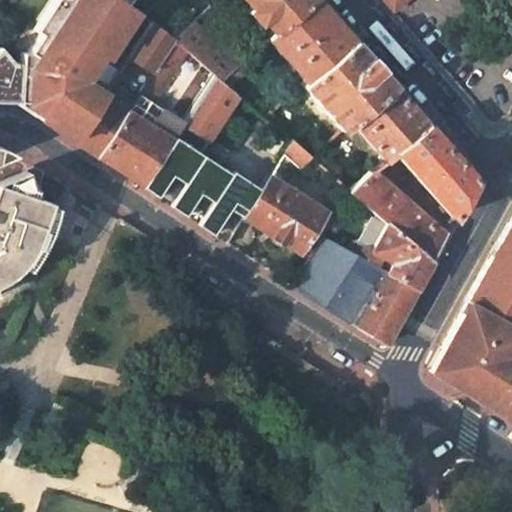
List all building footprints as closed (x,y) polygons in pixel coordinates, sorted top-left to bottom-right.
[(0,0),(0,24),(16,0),(0,0)] [(10,62),(16,101),(21,105),(53,127),(80,86),(76,70),(85,58),(113,82),(129,58),(153,23),(173,39),(192,22),(210,6),(205,0),(66,0),(19,67),(10,62)] [(273,32),(309,0),(246,0),(250,4),(246,7),(258,20),(261,17),(273,32)] [(334,16),(319,0),(309,0),(273,32),(269,35),(306,77),(352,37),(334,16)] [(379,0),(389,11),(401,0),(379,0)] [(173,39),(174,40),(188,51),(214,73),(220,78),(240,61),(192,22),(173,39)] [(174,40),(173,39),(153,23),(129,58),(143,67),(151,73),(174,40)] [(303,80),(343,126),(353,118),(393,83),(373,60),(352,37),(306,77),(303,80)] [(174,40),(151,73),(136,95),(151,105),(152,103),(188,51),(174,40)] [(80,86),(53,127),(74,141),(105,94),(113,82),(85,58),(76,70),(80,86)] [(0,99),(13,99),(16,101),(10,62),(4,63),(0,59),(0,99)] [(240,61),(220,78),(228,86),(246,70),(240,61)] [(127,109),(136,95),(151,73),(143,67),(128,89),(130,91),(121,105),(127,109)] [(214,73),(182,122),(172,135),(201,152),(240,95),(228,86),(220,78),(214,73)] [(395,148),(426,121),(410,102),(393,83),(353,118),(387,155),(395,148)] [(105,94),(74,141),(96,156),(127,109),(121,105),(105,94)] [(127,109),(148,124),(160,108),(152,103),(151,105),(136,95),(127,109)] [(138,186),(172,135),(182,122),(160,108),(148,124),(127,109),(96,156),(138,186)] [(426,121),(395,148),(454,215),(463,199),(475,177),(451,149),(426,121)] [(201,152),(172,135),(138,186),(169,205),(202,153),(201,152)] [(290,158),(302,166),(310,153),(292,137),(291,138),(271,171),(279,176),(290,158)] [(202,153),(169,205),(198,223),(231,172),(202,153)] [(376,164),(350,187),(376,209),(431,256),(443,234),(376,164)] [(0,278),(11,270),(16,264),(25,253),(29,245),(33,232),(43,203),(44,200),(38,199),(40,195),(39,191),(36,183),(39,171),(30,166),(20,170),(21,173),(24,180),(0,187),(0,278)] [(233,169),(231,172),(198,223),(227,242),(245,214),(261,188),(233,169)] [(63,183),(39,171),(36,183),(39,191),(57,198),(63,183)] [(21,173),(0,179),(0,187),(24,180),(21,173)] [(324,208),(270,173),(261,188),(245,214),(298,248),(324,208)] [(50,206),(43,203),(33,232),(29,245),(25,253),(16,264),(22,269),(33,253),(42,235),(47,221),(50,206)] [(431,256),(376,209),(362,231),(356,234),(349,244),(415,285),(423,270),(431,256)] [(464,299),(511,324),(511,212),(504,227),(464,299)] [(337,312),(384,341),(415,285),(349,244),(324,228),(289,281),(337,312)] [(511,324),(464,299),(438,346),(445,379),(448,381),(511,420),(511,324)]
